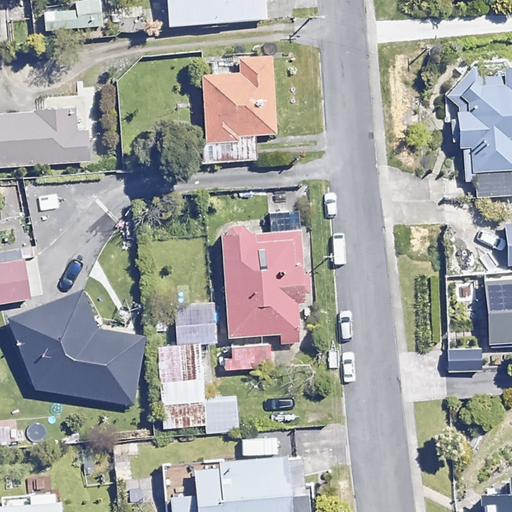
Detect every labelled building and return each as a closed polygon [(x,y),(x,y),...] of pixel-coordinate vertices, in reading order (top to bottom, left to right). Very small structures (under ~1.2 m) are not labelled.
[(103,25),(99,0),(97,0),(72,3),(72,9),(41,12),(44,33),(103,25)] [(264,19),(262,0),(161,0),(163,25),(264,19)] [(268,52),(233,54),(234,70),(198,73),(203,143),(227,141),(228,158),(255,156),(253,134),(274,132),(268,52)] [(511,65),(500,67),(500,71),(481,73),(480,68),(458,70),(461,106),(449,107),(453,146),(474,144),(479,197),(511,193),(511,65)] [(74,110),(0,114),(0,166),(89,161),(87,129),(76,130),(74,110)] [(511,265),(511,224),(503,226),(508,266),(511,265)] [(309,272),(300,272),(298,229),(219,232),(223,338),(278,336),(278,343),(298,342),(296,302),(301,302),(310,301),(309,272)] [(0,302),(28,297),(21,255),(0,258),(0,302)] [(511,340),(511,276),(482,279),(487,342),(511,340)] [(92,326),(84,290),(55,298),(60,319),(57,338),(36,335),(28,387),(132,404),(143,335),(92,326)] [(200,343),(157,345),(160,403),(203,400),(200,343)] [(268,344),(226,345),(226,368),(269,367),(268,344)] [(481,348),(448,347),(447,370),(480,370),(481,348)] [(236,397),(205,400),(208,432),(238,429),(236,397)] [(10,425),(0,425),(0,444),(11,444),(10,425)] [(302,511),(297,451),(185,460),(188,492),(169,494),(170,511),(302,511)] [(511,511),(511,470),(503,472),(504,486),(473,489),(475,511),(511,511)] [(165,499),(162,478),(129,483),(132,504),(165,499)] [(57,511),(55,488),(0,493),(0,511),(57,511)]
